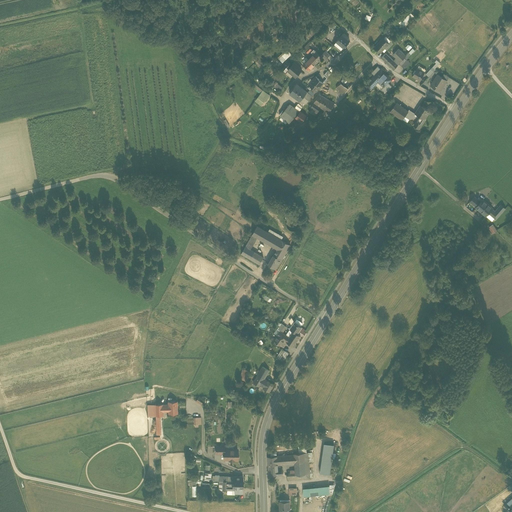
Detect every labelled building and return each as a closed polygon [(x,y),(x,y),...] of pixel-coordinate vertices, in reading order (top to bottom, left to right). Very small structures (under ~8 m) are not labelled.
[(405,22),(407,24),(415,16),(412,14),(405,22)] [(305,34),(306,36),(319,23),(318,21),(305,34)] [(322,26),(319,23),(306,36),(309,38),(322,26)] [(320,34),(325,38),(329,33),(324,29),(320,34)] [(338,41),(344,47),(350,40),(342,34),(337,40),(338,41)] [(375,47),(381,52),(385,47),(388,43),(383,38),(375,47)] [(385,47),(387,49),(393,43),(390,40),(388,43),(385,47)] [(303,48),(308,53),(312,49),(308,46),(311,43),(310,41),(303,48)] [(335,44),(342,49),(344,47),(338,41),(335,44)] [(292,54),(288,49),(278,58),(282,63),(292,54)] [(396,57),(394,60),(398,64),(399,63),(404,57),(406,56),(398,49),(393,54),(396,57)] [(316,51),(316,52),(314,54),(309,59),(314,65),(322,57),(316,51)] [(398,64),(394,60),(386,53),(381,57),(394,69),(398,64)] [(401,65),(407,59),(404,57),(399,63),(401,65)] [(259,58),(255,62),(260,68),(264,64),(259,58)] [(309,70),(314,65),(309,59),(305,63),(303,64),(309,70)] [(410,62),(407,59),(401,65),(404,68),(410,62)] [(280,69),(285,73),(288,70),(292,65),(287,61),(280,69)] [(293,75),(296,77),(302,70),(294,63),(292,65),(288,70),(293,75)] [(374,75),(381,69),(378,66),(372,72),(374,75)] [(417,77),(421,79),(424,72),(417,68),(412,75),(417,77)] [(378,80),(383,85),(384,86),(388,82),(391,79),(381,69),(374,75),(365,84),(370,89),(376,83),(378,80)] [(430,85),(438,90),(443,83),(444,84),(447,80),(441,76),(438,74),(430,85)] [(323,83),(321,81),(318,78),(316,76),(312,80),(310,83),(309,84),(310,86),(316,91),(323,83)] [(339,81),(340,82),(347,88),(352,83),(345,76),(339,81)] [(343,93),(347,88),(340,82),(336,87),(343,93)] [(392,86),(388,82),(384,86),(383,85),(381,88),(385,92),(392,86)] [(261,92),(263,90),(254,83),(252,85),(261,92)] [(283,87),(278,83),(274,87),(279,91),(283,87)] [(289,92),(300,101),(301,100),(307,92),(296,83),(289,92)] [(270,95),(263,90),(261,92),(258,96),(265,101),(265,102),(270,95)] [(305,104),(311,96),(307,93),(307,92),(301,100),(305,104)] [(321,107),(323,109),(329,99),(320,94),(314,103),(321,107)] [(265,101),(258,96),(255,101),(261,106),(265,101)] [(334,103),(329,99),(323,109),(329,112),(334,103)] [(390,110),(402,119),(405,115),(408,110),(396,102),(390,110)] [(311,107),(318,112),(321,107),(314,103),(311,107)] [(284,112),(293,118),(299,110),(289,104),(284,112)] [(416,113),(420,116),(424,118),(429,110),(420,105),(418,109),(419,109),(416,113)] [(405,115),(410,118),(413,117),(416,113),(415,113),(409,109),(408,110),(405,115)] [(296,118),(303,123),(307,116),(300,111),(296,118)] [(280,118),(289,124),(293,118),(284,112),(280,118)] [(425,119),(424,118),(420,116),(414,125),(419,128),(425,119)] [(470,200),(476,206),(480,201),(477,198),(475,196),(470,200)] [(476,206),(481,211),(487,204),(483,199),(480,201),(476,206)] [(268,206),(290,216),(292,210),(271,200),(268,206)] [(492,208),(487,204),(481,211),(485,215),(488,213),(492,208)] [(495,218),(496,219),(505,209),(501,205),(495,211),(492,208),(488,213),(490,215),(491,214),(495,218)] [(490,215),(488,213),(485,215),(492,221),(495,218),(491,214),(490,215)] [(286,221),(286,224),(286,226),(288,228),(291,230),(293,230),(296,229),(298,228),(299,225),(300,222),(299,220),(297,218),(295,216),(292,216),(289,217),(287,219),(286,221)] [(492,233),(497,230),(493,224),(488,227),(492,233)] [(280,259),(281,260),(290,245),(257,226),(252,234),(258,237),(278,249),(274,255),(281,259),(280,259)] [(252,234),(245,246),(251,249),(258,237),(252,234)] [(241,253),(260,264),(264,257),(251,249),(245,246),(241,253)] [(268,264),(275,268),(280,259),(281,259),(274,255),(273,254),(268,264)] [(290,329),(293,331),(297,333),(302,327),(300,326),(294,322),(290,329)] [(288,338),(289,337),(286,335),(281,332),(280,331),(277,335),(277,336),(286,341),(288,338)] [(289,337),(288,338),(292,341),(293,339),(296,342),(300,336),(297,333),(293,331),(292,332),(289,337)] [(283,346),(286,342),(286,341),(277,336),(274,340),(283,346)] [(293,346),(296,342),(293,339),(292,341),(288,338),(286,341),(286,342),(293,346)] [(277,358),(280,360),(282,356),(285,351),(282,349),(277,358)] [(280,360),(283,362),(285,358),(288,353),(285,351),(282,356),(280,360)] [(259,372),(266,376),(269,371),(263,367),(259,372)] [(269,392),(274,384),(268,380),(268,381),(264,379),(266,376),(259,372),(253,383),(260,387),(261,385),(264,387),(263,389),(269,392)] [(168,409),(168,414),(177,413),(177,401),(168,402),(168,404),(168,409)] [(156,415),(155,404),(147,404),(148,416),(156,415)] [(155,404),(156,415),(160,415),(162,415),(162,409),(168,409),(168,404),(162,405),(162,404),(155,404)] [(305,438),(297,439),(299,453),(304,453),(306,452),(305,438)] [(334,444),(324,443),(320,473),(330,474),(334,444)] [(234,460),(237,460),(237,449),(224,449),(224,454),(224,460),(229,460),(230,459),(233,459),(234,460)] [(306,452),(304,453),(306,474),(296,475),(296,480),(310,478),(309,461),(309,452),(306,452)] [(296,475),(306,474),(304,453),(299,453),(294,453),(294,455),(295,463),(295,472),(296,475)] [(277,464),(295,463),(294,455),(270,457),(267,457),(268,468),(278,467),(277,464)] [(268,468),(269,476),(270,475),(282,474),(282,470),(278,470),(278,467),(268,468)] [(303,489),(303,496),(313,495),(330,493),(329,486),(303,489)] [(280,511),(289,511),(289,503),(280,503),(280,511)]
